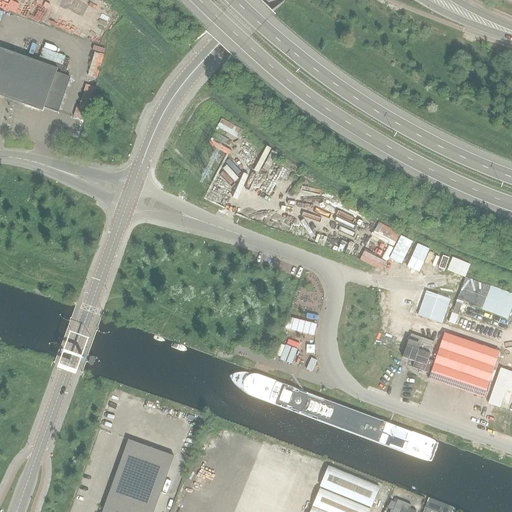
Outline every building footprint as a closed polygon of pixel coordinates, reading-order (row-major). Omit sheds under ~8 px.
[(58,113),(70,79),(56,74),(58,70),(0,49),(0,96),(44,112),(45,108),(58,113)] [(86,84),(78,117),(88,119),(97,86),(86,84)] [(224,117),(220,126),(239,136),(244,127),(224,117)] [(401,236),(389,258),(401,264),(412,242),(401,236)] [(419,273),(429,250),(417,244),(407,267),(419,273)] [(469,266),(452,259),(447,270),(465,277),(469,266)] [(511,294),(465,277),(448,323),(469,331),(477,309),(507,320),(511,307),(511,294)] [(449,300),(426,292),(418,316),(441,324),(449,300)] [(313,336),(316,325),(287,317),(285,328),(313,336)] [(413,368),(431,374),(434,362),(428,360),(438,331),(415,323),(403,357),(415,361),(413,368)] [(429,377),(428,379),(429,380),(484,398),(499,352),(444,334),(429,377)] [(511,379),(510,379),(511,373),(511,372),(500,369),(488,404),(500,408),(506,391),(511,392),(511,379)] [(280,382),(272,404),(478,481),(486,459),(280,382)] [(152,511),(173,456),(128,440),(102,511),(152,511)] [(308,511),(367,511),(378,488),(328,467),(308,511)] [(416,511),(417,511),(410,509),(412,506),(398,500),(397,503),(391,501),(389,507),(392,508),(390,511),(416,511)]
